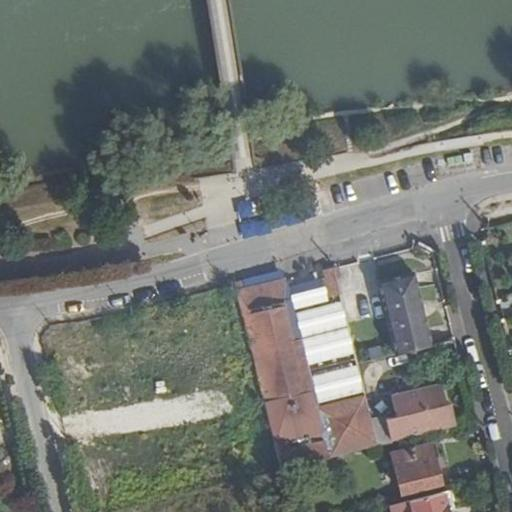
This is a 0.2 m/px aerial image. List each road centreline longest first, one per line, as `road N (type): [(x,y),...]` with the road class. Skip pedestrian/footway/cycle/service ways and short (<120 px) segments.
road 1 (residential): [(10,304),(101,293),(446,199)]
road 2 (residential): [(511,469),(446,199)]
road 3 (residential): [(61,511),(10,304)]
